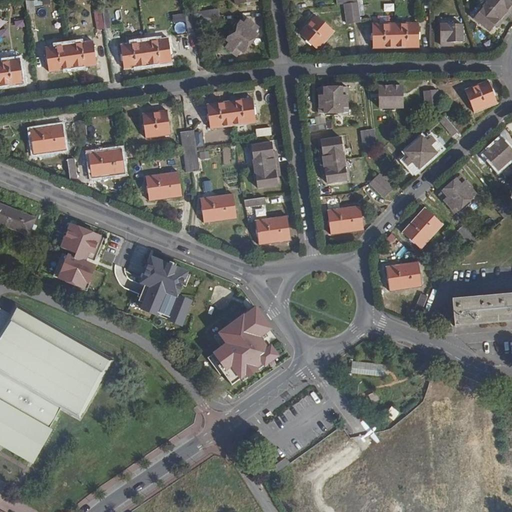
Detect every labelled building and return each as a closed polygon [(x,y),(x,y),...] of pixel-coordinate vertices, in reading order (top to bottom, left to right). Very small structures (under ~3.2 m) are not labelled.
[(511,0),(489,0),(489,1),(507,17),(511,11),(511,6),(511,5),(511,0)] [(507,17),(489,1),(474,19),(490,31),(495,24),(499,27),(507,17)] [(94,9),(95,28),(106,28),(105,8),(94,9)] [(200,24),(199,17),(199,14),(192,15),(195,35),(199,34),(198,28),(218,25),(218,22),(200,24)] [(186,36),(195,35),(192,15),(183,16),(186,36)] [(218,22),(217,16),(199,17),(200,24),(218,22)] [(315,16),(300,34),(318,49),(333,32),(315,16)] [(235,30),(255,46),(260,41),(258,39),(263,32),(248,21),(245,26),(240,23),(235,30)] [(395,24),(395,47),(418,47),(418,23),(395,24)] [(461,23),(441,23),(441,45),(452,45),(451,41),(461,40),(461,23)] [(374,48),(395,47),(395,24),(373,25),(374,48)] [(250,53),(255,46),(235,30),(227,41),(231,44),(228,49),(242,59),(248,52),(250,53)] [(145,42),(148,65),(171,62),(168,39),(145,42)] [(94,42),(69,45),(72,68),(97,65),(94,42)] [(124,68),(148,65),(145,42),(121,45),(124,68)] [(72,68),(69,45),(46,48),(49,72),(72,68)] [(0,61),(0,86),(23,83),(20,59),(0,61)] [(488,81),(465,90),(474,112),(497,104),(488,81)] [(392,108),(391,86),(379,86),(380,108),(392,108)] [(402,86),(391,86),(392,108),(402,108),(402,86)] [(319,113),(334,113),(334,88),(324,88),(324,89),(319,89),(319,113)] [(334,88),(334,113),(347,113),(346,89),(341,89),(342,88),(334,88)] [(425,90),(426,110),(427,110),(427,112),(441,111),(441,110),(439,110),(438,89),(425,90)] [(252,98),(230,101),(233,125),(255,122),(252,98)] [(233,125),(230,101),(208,104),(211,128),(233,125)] [(167,111),(143,114),(146,138),(170,134),(167,111)] [(452,136),(457,132),(445,116),(439,120),(452,136)] [(87,140),(83,121),(77,122),(80,141),(87,140)] [(306,127),(307,133),(328,130),(326,124),(306,127)] [(62,126),(30,130),(33,154),(65,150),(62,126)] [(361,131),(364,151),(378,149),(375,129),(361,131)] [(192,131),(187,132),(190,151),(195,151),(192,131)] [(179,133),(182,152),(190,151),(187,132),(179,133)] [(414,144),(429,161),(437,154),(436,153),(440,149),(429,137),(425,141),(422,138),(414,144)] [(344,158),(341,140),(323,142),(324,151),(320,151),(321,162),(344,158)] [(492,147),(507,163),(511,158),(511,153),(500,140),(492,147)] [(256,166),(278,163),(276,151),(272,151),(271,143),(253,145),(256,166)] [(420,169),(429,161),(414,144),(405,152),(408,156),(404,159),(415,171),(419,168),(420,169)] [(499,171),(507,163),(492,147),(484,155),(499,171)] [(121,149),(89,153),(92,178),(124,173),(121,149)] [(190,151),(182,152),(185,173),(193,172),(190,151)] [(195,151),(190,151),(193,172),(198,171),(195,151)] [(473,158),(480,167),(488,161),(481,152),(473,158)] [(321,162),(323,176),(327,176),(328,185),(347,182),(344,158),(321,162)] [(65,160),(68,178),(74,178),(71,159),(65,160)] [(280,176),(278,163),(256,166),(259,187),(277,185),(275,177),(280,176)] [(178,172),(146,177),(149,200),(181,196),(178,172)] [(374,179),(389,193),(393,188),(379,174),(374,179)] [(450,187),(466,204),(476,195),(460,177),(450,187)] [(374,179),(370,184),(384,198),(389,193),(374,179)] [(205,192),(211,190),(209,180),(203,182),(205,192)] [(456,213),(466,204),(450,187),(440,196),(456,213)] [(510,214),(511,212),(511,206),(502,194),(496,199),(510,214)] [(233,195),(202,199),(205,222),(236,218),(233,195)] [(264,197),(244,199),(245,207),(265,205),(264,197)] [(504,219),(510,214),(496,199),(491,203),(504,219)] [(0,224),(6,226),(12,210),(0,204),(0,224)] [(361,207),(329,211),(332,235),(364,230),(361,207)] [(265,208),(254,208),(255,216),(265,216),(265,208)] [(425,209),(403,233),(420,248),(442,225),(425,209)] [(12,210),(6,226),(27,235),(34,219),(12,210)] [(287,216),(255,220),(258,244),(290,239),(287,216)] [(106,237),(68,222),(58,246),(64,249),(53,275),(85,289),(96,264),(106,237)] [(472,246),(476,243),(462,228),(459,230),(472,246)] [(465,252),(472,246),(459,230),(452,236),(465,252)] [(189,268),(150,252),(138,282),(143,284),(134,307),(181,326),(191,300),(178,294),(189,268)] [(418,263),(387,268),(390,291),(422,287),(418,263)] [(420,316),(428,297),(421,295),(414,313),(420,316)] [(511,295),(454,301),(456,327),(511,322),(511,295)] [(272,328),(254,304),(215,330),(223,342),(211,351),(213,353),(206,358),(223,380),(226,378),(231,385),(240,379),(243,381),(280,355),(270,342),(266,345),(261,336),(272,328)] [(0,448),(33,468),(53,434),(50,432),(64,408),(82,418),(115,363),(18,306),(13,315),(0,307),(0,448)] [(224,398),(227,394),(221,388),(217,392),(224,398)] [(470,511),(463,401),(434,403),(441,511),(470,511)] [(304,472),(350,438),(341,426),(295,459),(304,472)]
